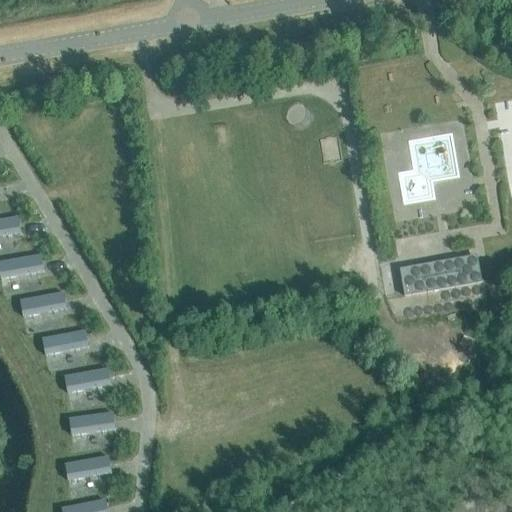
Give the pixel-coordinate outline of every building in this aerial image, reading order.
[(20,220),(0,224),(0,240),(23,236),(20,220)] [(43,257),(1,265),(4,281),(47,273),(43,257)] [(475,264),(475,263),(403,276),(402,271),(401,271),(405,298),(483,284),(483,283),(478,284),(475,264)] [(66,295),(23,304),(26,320),(69,311),(66,295)] [(29,332),(66,328),(65,315),(27,320),(29,332)] [(88,334),(45,343),(48,359),(91,350),(88,334)] [(110,371),(67,380),(70,396),(113,387),(110,371)] [(114,414),(72,423),(75,439),(118,430),(114,414)] [(111,459),(68,468),(71,484),(114,475),(111,459)] [(107,511),(106,503),(63,511),(107,511)]
